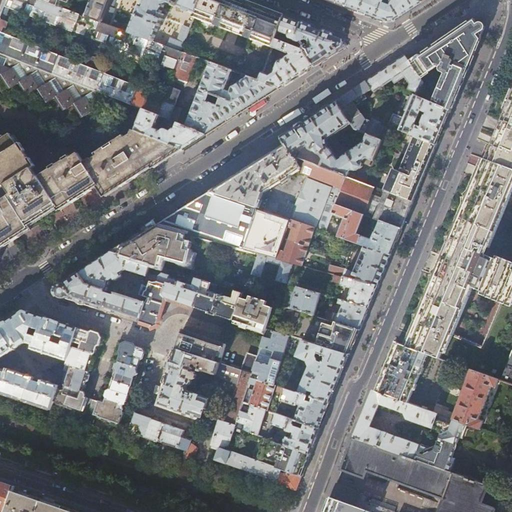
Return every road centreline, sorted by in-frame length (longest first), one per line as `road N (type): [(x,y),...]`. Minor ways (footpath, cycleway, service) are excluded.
road 1 (residential): [(308,511),(511,22)]
road 2 (secondary): [(390,40),(29,277)]
road 3 (residential): [(29,277),(50,307),(164,343),(180,320),(250,340)]
road 4 (residential): [(123,511),(0,469)]
